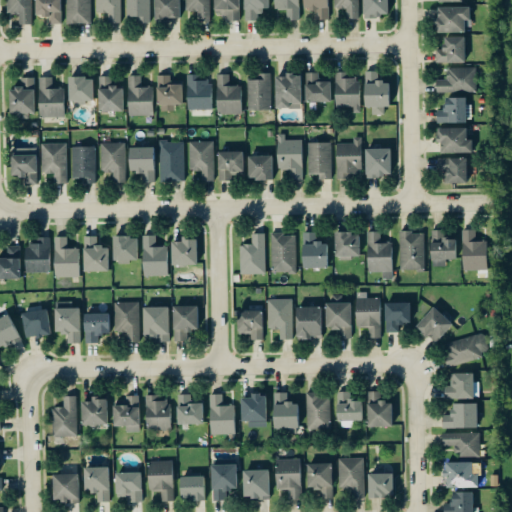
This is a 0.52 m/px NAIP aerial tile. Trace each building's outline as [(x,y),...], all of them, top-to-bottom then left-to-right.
[(32,25),(31,0),(7,0),(8,15),(19,14),(20,26),(32,25)] [(62,25),(61,0),(35,0),(36,17),(49,17),(49,25),(62,25)] [(91,0),(66,0),(67,24),(92,23),(91,0)] [(121,0),(96,0),(97,13),(108,13),(108,23),(121,23),(121,0)] [(150,0),(127,0),(128,23),(151,22),(150,0)] [(181,18),(180,0),(154,0),(155,19),(181,18)] [(209,0),(186,0),(187,12),(198,12),(199,22),(210,22),(209,0)] [(214,0),(215,16),(226,16),(226,21),(240,21),(239,0),(214,0)] [(244,0),(245,21),(262,21),(261,9),(269,9),(268,0),(244,0)] [(299,0),(274,0),(275,10),(287,10),(287,20),(300,20),(299,0)] [(329,0),(303,0),(304,10),(316,10),(317,21),(330,21),(329,0)] [(359,0),(334,0),(335,9),(347,9),(347,19),(360,19),(359,0)] [(363,0),(364,17),(389,17),(388,0),(363,0)] [(470,8),(439,7),(438,18),(436,18),(435,33),(465,33),(465,20),(470,20),(470,8)] [(465,38),(443,37),(443,50),(437,50),(437,63),(465,64),(465,38)] [(448,69),(448,80),(437,80),(437,93),(477,92),(477,68),(448,69)] [(389,84),(381,84),(381,72),(366,71),(364,108),(372,108),(372,115),(388,116),(389,84)] [(331,82),(319,82),(319,73),(306,73),(306,102),(331,103),(331,82)] [(249,111),(272,110),(271,74),(248,75),(249,111)] [(276,109),(302,108),(301,74),(285,74),(285,77),(276,77),(276,109)] [(361,74),(336,74),(336,109),(360,110),(361,74)] [(201,75),(188,75),(188,109),(212,110),(212,81),(201,81),(201,75)] [(242,86),(230,86),(230,75),(217,75),(218,115),(242,114),(242,86)] [(142,76),(128,76),(129,116),(154,116),(153,87),(143,87),(142,76)] [(183,105),(182,85),(171,85),(171,76),(159,76),(159,112),(175,111),(175,105),(183,105)] [(123,87),(111,87),(111,77),(99,77),(99,112),(123,112),(123,87)] [(34,78),(22,78),(22,88),(9,89),(10,114),(35,113),(34,78)] [(39,78),(40,118),(65,118),(64,89),(53,89),(53,78),(39,78)] [(68,78),(69,104),(93,103),(93,78),(68,78)] [(466,99),(446,98),(445,110),(438,110),(437,124),(466,124),(466,99)] [(467,128),(439,129),(440,155),(473,153),(472,141),(467,141),(467,128)] [(303,140),(286,141),(286,135),(278,135),(278,170),(292,170),(292,181),(303,180),(303,140)] [(338,144),(338,178),(363,178),(362,138),(354,138),(354,144),(338,144)] [(186,181),(184,141),(160,142),(161,182),(186,181)] [(214,142),(190,142),(191,171),(202,171),(203,182),(215,181),(214,142)] [(126,143),(101,144),(102,173),(114,172),(114,183),(126,183),(126,143)] [(333,180),(332,143),(308,144),(309,175),(319,174),(319,180),(333,180)] [(67,184),(67,144),(42,144),(42,174),(54,174),(54,184),(67,184)] [(72,147),(73,183),(96,183),(95,147),(72,147)] [(156,183),(155,148),(129,148),(130,173),(143,173),(144,183),(156,183)] [(12,177),(26,177),(26,185),(38,185),(37,149),(12,149),(12,177)] [(391,149),(366,149),(367,178),(392,178),(391,149)] [(220,181),(233,181),(233,179),(244,179),(243,152),(219,152),(220,181)] [(273,156),(248,157),(249,180),(273,180),(273,156)] [(446,185),(468,184),(467,159),(439,159),(439,172),(446,171),(446,185)] [(477,230),(462,231),(464,271),(488,270),(487,242),(477,242),(477,230)] [(432,264),(446,263),(446,260),(457,260),(456,240),(444,240),(444,231),(431,231),(432,264)] [(393,244),(382,244),(381,232),(368,233),(368,273),(383,272),(384,280),(393,280),(393,244)] [(425,233),(401,232),(400,270),(425,271),(425,233)] [(328,269),(328,243),(315,243),(315,233),(304,233),(303,268),(328,269)] [(252,234),(253,245),(241,245),(242,275),(267,275),(266,234),(252,234)] [(296,234),(272,235),(273,274),(297,273),(296,234)] [(336,257),(360,258),(360,234),(336,234),(336,257)] [(108,247),(98,247),(98,237),(84,237),(85,273),(109,272),(108,247)] [(167,247),(157,248),(156,237),(142,237),(144,277),(168,276),(167,247)] [(28,274),(51,273),(50,238),(27,238),(28,274)] [(68,238),(55,238),(55,278),(80,278),(79,249),(68,249),(68,238)] [(114,238),(114,261),(138,261),(138,238),(114,238)] [(198,266),(197,239),(182,239),(182,242),(171,243),(172,267),(198,266)] [(0,279),(21,280),(20,246),(8,246),(8,254),(0,253),(0,279)] [(381,298),(356,298),(357,327),(369,327),(369,337),(381,337),(381,298)] [(294,338),(293,299),(268,299),(269,329),(281,329),(281,339),(294,338)] [(140,341),(139,302),(115,302),(115,331),(127,331),(127,342),(140,341)] [(326,302),(327,328),(341,328),(341,338),(352,338),(351,302),(326,302)] [(400,332),(400,323),(411,323),(411,302),(386,302),(387,332),(400,332)] [(199,330),(198,305),(174,305),(174,341),(188,341),(187,330),(199,330)] [(298,339),(322,338),(321,305),(297,306),(298,339)] [(143,306),(144,334),(150,334),(150,341),(169,341),(169,306),(143,306)] [(436,342),(453,323),(434,306),(417,325),(436,342)] [(68,342),(80,343),(81,307),(55,307),(55,332),(69,332),(68,342)] [(23,311),(26,337),(50,335),(48,309),(23,311)] [(263,339),(264,310),(239,310),(238,333),(251,334),(251,339),(263,339)] [(85,313),(85,342),(99,342),(99,333),(110,333),(110,313),(85,313)] [(0,317),(0,349),(21,340),(9,314),(0,317)] [(449,365),(491,355),(486,333),(444,343),(449,365)] [(453,373),(453,386),(445,386),(445,399),(475,398),(474,396),(480,395),(480,386),(475,386),(475,372),(453,373)] [(369,426),(393,426),(392,400),(381,400),(381,390),(368,391),(369,426)] [(363,400),(352,399),(353,391),(340,391),(339,427),(352,428),(352,420),(362,420),(363,400)] [(288,392),(274,392),(274,428),(287,428),(287,434),(298,434),(298,402),(288,402),(288,392)] [(331,429),(330,392),(307,392),(308,430),(331,429)] [(223,405),(223,393),(210,394),(211,434),(235,434),(234,405),(223,405)] [(267,427),(267,393),(251,393),(252,397),(241,397),(242,420),(250,420),(250,427),(267,427)] [(160,394),(146,395),(147,429),(171,428),(170,400),(160,401),(160,394)] [(204,402),(191,402),(191,394),(178,394),(178,424),(204,423),(204,402)] [(78,436),(77,395),(64,396),(64,407),(52,407),(53,437),(78,436)] [(114,425),(127,425),(127,432),(140,432),(140,395),(127,395),(127,404),(114,405),(114,425)] [(83,424),(108,423),(107,396),(92,397),(92,400),(82,401),(83,424)] [(443,415),(443,427),(479,427),(478,403),(452,403),(452,415),(443,415)] [(487,456),(487,444),(481,444),(481,433),(443,434),(443,446),(456,446),(456,457),(487,456)] [(366,497),(364,458),(339,458),(340,488),(352,488),(352,498),(366,497)] [(277,459),(277,489),(289,489),(289,498),(302,498),(301,459),(277,459)] [(148,461),(149,490),(161,490),(162,501),(174,500),(173,460),(148,461)] [(479,486),(478,476),(482,476),(482,461),(446,462),(446,487),(479,486)] [(237,463),(212,464),(213,500),(226,499),(226,489),(237,489),(237,463)] [(333,463),(307,463),(308,489),(320,488),(320,498),(334,498),(333,463)] [(98,491),(98,501),(110,501),(109,466),(84,467),(85,492),(98,491)] [(244,498),(270,497),(270,469),(243,469),(244,498)] [(142,471),(116,472),(116,497),(129,496),(129,502),(143,501),(142,471)] [(78,473),(52,474),(53,502),(79,501),(78,473)] [(394,473),(369,473),(369,497),(393,497),(394,473)] [(180,476),(181,496),(191,496),(191,500),(206,499),(205,475),(180,476)] [(473,511),(474,491),(453,491),(452,503),(445,503),(444,511),(473,511)]
